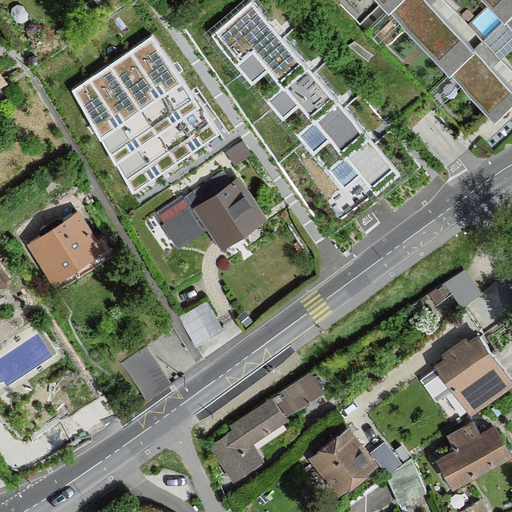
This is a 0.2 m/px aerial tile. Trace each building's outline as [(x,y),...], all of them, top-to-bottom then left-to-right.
[(431,3),(428,0),(398,0),(391,7),(368,30),(385,48),(408,26),(451,70),(475,48),(431,3)] [(511,0),(489,0),(506,17),(511,11),(511,0)] [(377,195),(401,175),(399,173),(370,139),(340,104),(309,68),(279,34),(252,2),(213,36),(345,191),(361,177),(377,195)] [(501,57),(511,46),(511,11),(506,17),(484,39),(501,57)] [(153,36),(73,91),(133,194),(221,135),(153,36)] [(501,57),(484,39),(479,44),(475,48),(492,66),(496,61),(501,57)] [(446,111),(469,89),(491,112),(511,91),(511,85),(492,66),(475,48),(451,70),(429,93),(440,105),(446,111)] [(511,106),(511,91),(491,112),(498,119),(511,106)] [(209,202),(234,185),(225,173),(200,189),(209,202)] [(259,214),(238,182),(234,185),(209,202),(202,206),(212,221),(225,238),(259,214)] [(164,207),(170,216),(196,200),(190,191),(164,207)] [(212,221),(202,206),(200,202),(167,224),(179,244),(212,221)] [(79,212),(31,242),(56,280),(71,271),(103,250),(96,238),(79,212)] [(106,232),(96,238),(103,250),(71,271),(78,280),(120,253),(106,232)] [(466,302),(487,290),(472,264),(451,276),(466,302)] [(223,327),(206,302),(194,310),(209,335),(223,327)] [(209,335),(194,310),(181,318),(197,343),(209,335)] [(481,336),(439,365),(441,367),(454,387),(473,414),(490,401),(473,376),(497,359),(481,336)] [(149,388),(172,375),(155,345),(132,359),(149,388)] [(473,376),(490,401),(511,386),(511,378),(497,359),(473,376)] [(454,387),(441,367),(424,379),(438,398),(454,387)] [(280,414),(304,398),(298,390),(315,378),(311,371),(269,398),(271,402),(280,414)] [(320,386),(315,378),(298,390),(304,398),(320,386)] [(120,421),(105,399),(77,419),(93,441),(120,421)] [(233,437),(218,447),(235,473),(260,457),(250,441),(283,419),(280,414),(271,402),(238,425),(242,430),(233,437)] [(460,448),(443,458),(455,479),(508,449),(497,427),(480,437),(472,423),(452,435),(460,448)] [(218,447),(233,437),(227,428),(217,435),(215,442),(218,447)] [(350,430),(316,456),(340,487),(374,461),(350,430)] [(428,491),(412,457),(406,461),(388,475),(400,502),(428,491)] [(489,511),(482,498),(463,510),(464,511),(489,511)]
